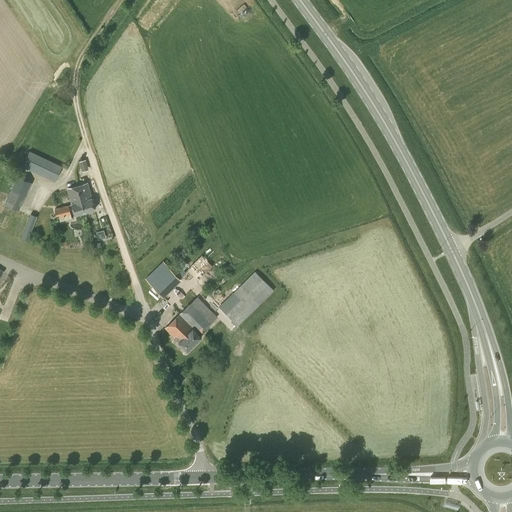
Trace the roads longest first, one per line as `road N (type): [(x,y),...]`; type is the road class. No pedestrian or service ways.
road 1 (primary): [(502,441),(484,334),(451,250),(366,90),(300,0)]
road 2 (track): [(140,303),(75,113),(77,70),(124,0)]
road 3 (secondary): [(201,478),(470,474)]
road 4 (secondary): [(0,482),(201,478)]
road 5 (unclassified): [(201,478),(140,303)]
